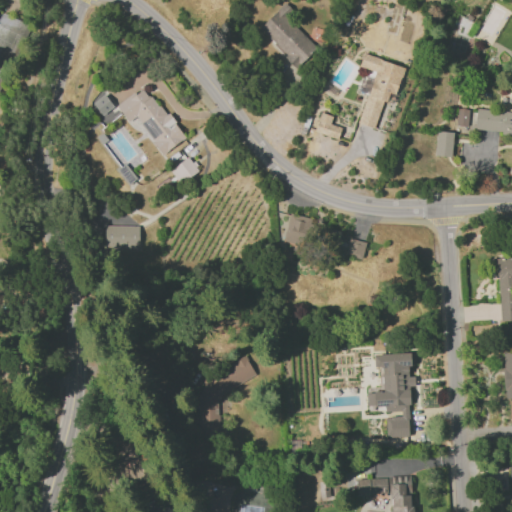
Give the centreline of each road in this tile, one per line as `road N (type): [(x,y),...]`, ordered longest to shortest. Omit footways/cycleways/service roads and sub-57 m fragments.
road 1 (residential): [(74,0),(46,169),(69,368),(40,511)]
road 2 (residential): [(511,202),(393,207),(316,189),(283,169),(130,0)]
road 3 (residential): [(447,206),(464,511)]
